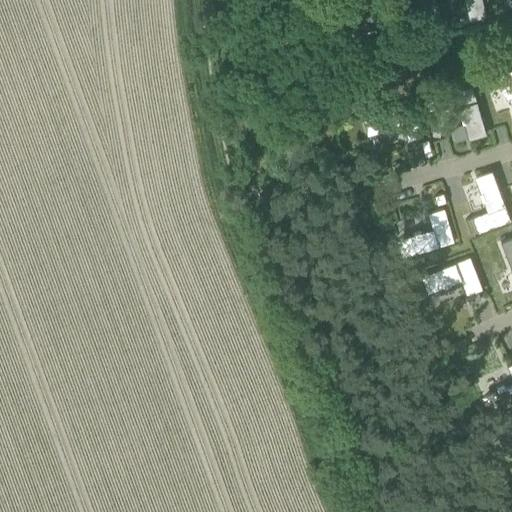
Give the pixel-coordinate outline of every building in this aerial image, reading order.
[(369,0),(376,29),(361,32),(364,43),(370,47),(398,41),(394,25),(388,0),(369,0)] [(428,33),(443,30),(435,0),(416,0),(417,2),(421,1),(428,33)] [(486,16),(481,0),(464,0),(469,21),(486,16)] [(508,97),(511,108),(511,68),(498,73),(506,98),(508,97)] [(486,133),(471,86),(438,96),(443,112),(458,108),(467,139),(486,133)] [(434,108),(432,100),(424,102),(426,111),(434,108)] [(362,116),(365,127),(368,135),(403,125),(407,141),(423,137),(415,102),(399,106),(362,116)] [(424,152),(431,150),(428,139),(421,141),(424,152)] [(492,169),(473,176),(487,211),(471,217),(477,233),(510,220),(492,169)] [(437,204),(446,202),(443,193),(434,195),(437,204)] [(432,228),(400,238),(397,239),(401,257),(405,256),(453,241),(444,208),(428,213),(432,228)] [(469,232),(476,230),(471,217),(465,220),(469,232)] [(511,236),(501,241),(511,269),(511,236)] [(477,290),(481,288),(469,256),(420,275),(427,293),(461,280),(467,294),(477,290)] [(480,298),(477,290),(467,294),(470,302),(480,298)] [(511,401),(511,363),(507,365),(511,375),(511,382),(482,396),(490,412),(511,401)]
